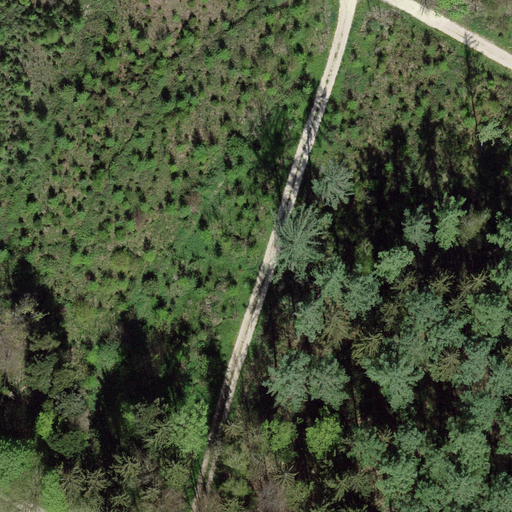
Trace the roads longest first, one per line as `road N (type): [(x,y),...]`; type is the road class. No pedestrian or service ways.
road 1 (track): [(337,0),(336,42),(201,511)]
road 2 (track): [(401,0),(511,59)]
